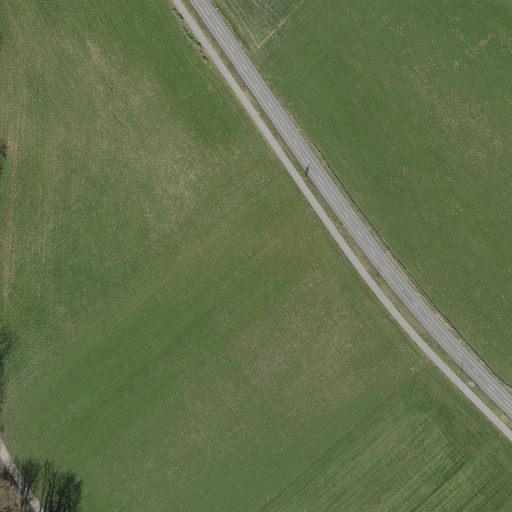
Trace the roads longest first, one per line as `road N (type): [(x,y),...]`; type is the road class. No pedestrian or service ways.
road 1 (track): [(511,436),(418,340),(331,228),(176,0)]
road 2 (secondary): [(199,0),(364,238),(511,407)]
